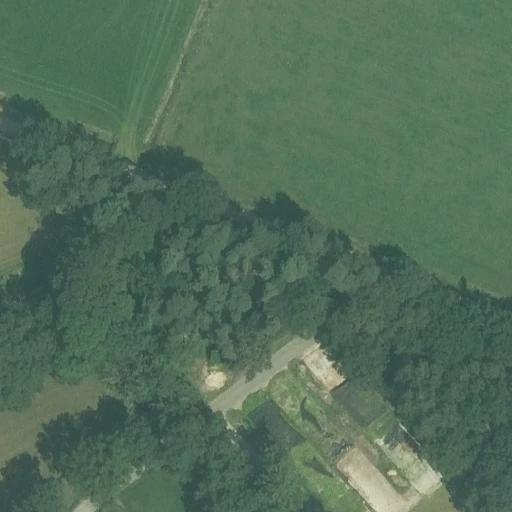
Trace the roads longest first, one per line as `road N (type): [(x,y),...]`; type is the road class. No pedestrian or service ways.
road 1 (track): [(379,278),(0,133)]
road 2 (unclassified): [(511,326),(379,278)]
